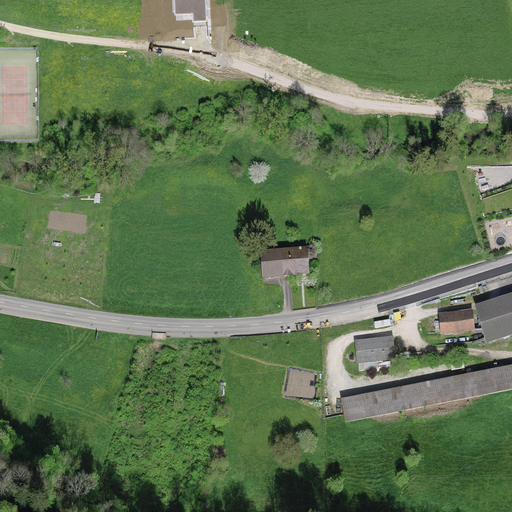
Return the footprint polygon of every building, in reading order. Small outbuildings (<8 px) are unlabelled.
[(205,0),(175,0),(176,13),(193,12),(194,21),(207,20),(205,0)] [(255,251),(256,280),(304,276),(302,246),(255,251)] [(511,298),(473,312),(484,345),(511,334),(511,298)] [(469,314),(440,318),(442,336),(471,333),(469,314)] [(390,341),(354,345),(356,365),(392,360),(390,341)] [(344,415),(346,422),(511,389),(511,364),(340,398),(344,415)]
